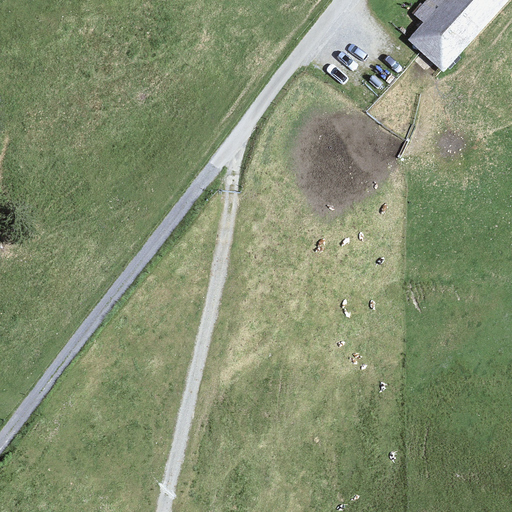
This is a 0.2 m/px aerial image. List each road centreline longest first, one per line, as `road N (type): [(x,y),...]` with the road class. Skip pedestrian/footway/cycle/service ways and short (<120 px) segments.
road 1 (track): [(304,52),(0,444)]
road 2 (track): [(238,133),(213,305),(162,511)]
